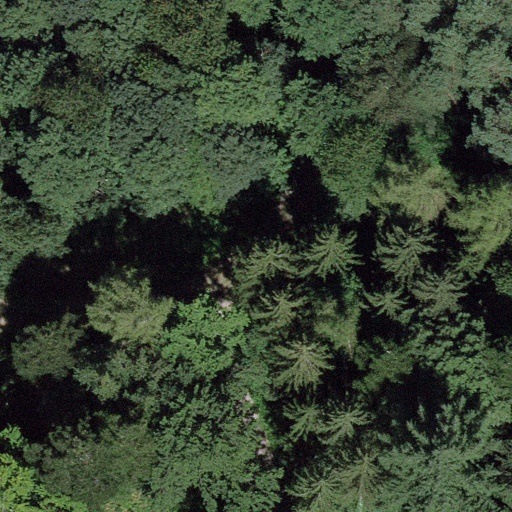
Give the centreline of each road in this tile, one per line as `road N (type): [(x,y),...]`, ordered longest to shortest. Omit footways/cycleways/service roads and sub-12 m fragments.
road 1 (track): [(0,305),(61,313),(194,279),(260,185),(288,90),(292,0)]
road 2 (track): [(270,511),(194,279)]
